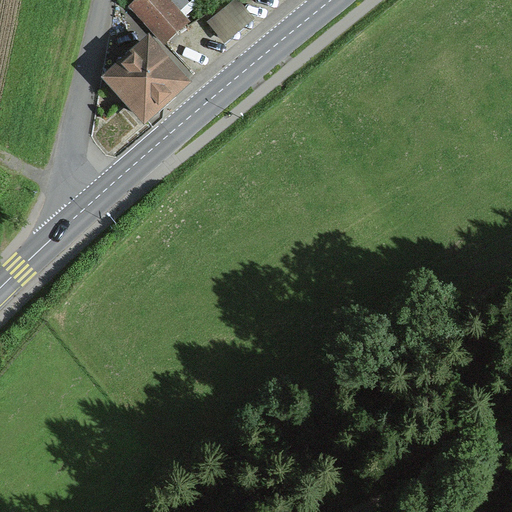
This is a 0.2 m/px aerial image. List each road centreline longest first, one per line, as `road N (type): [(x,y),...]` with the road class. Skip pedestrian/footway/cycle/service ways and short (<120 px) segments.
road 1 (primary): [(331,0),(82,210)]
road 2 (unclassified): [(82,210),(62,180),(102,0)]
road 3 (track): [(511,440),(354,494),(326,511)]
